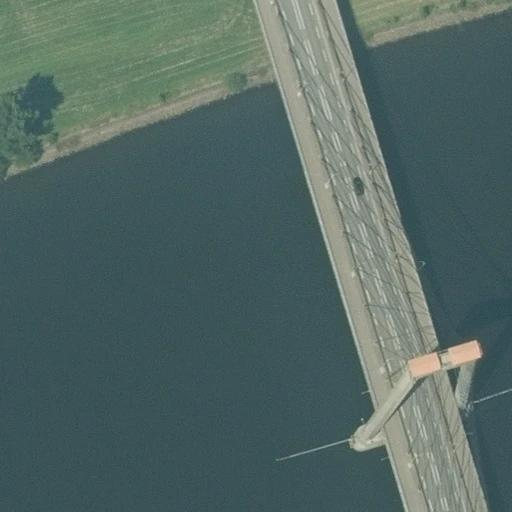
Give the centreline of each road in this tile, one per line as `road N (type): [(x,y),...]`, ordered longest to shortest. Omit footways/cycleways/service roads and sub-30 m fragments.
road 1 (unclassified): [(475,511),(321,0)]
road 2 (primary): [(444,511),(290,0)]
road 3 (unclassified): [(411,511),(259,0)]
